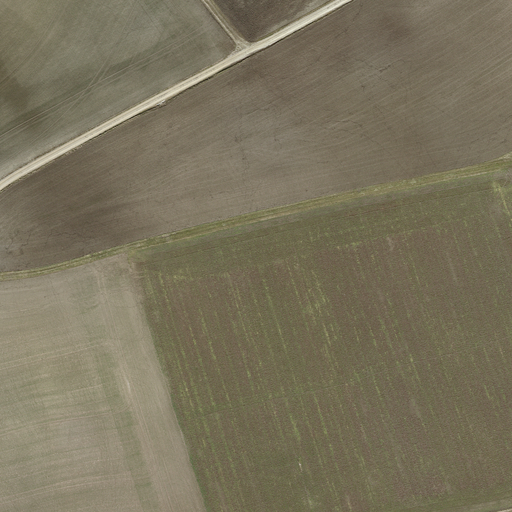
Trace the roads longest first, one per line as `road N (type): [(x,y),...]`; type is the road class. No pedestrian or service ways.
road 1 (track): [(0,274),(511,163)]
road 2 (track): [(0,187),(343,0)]
